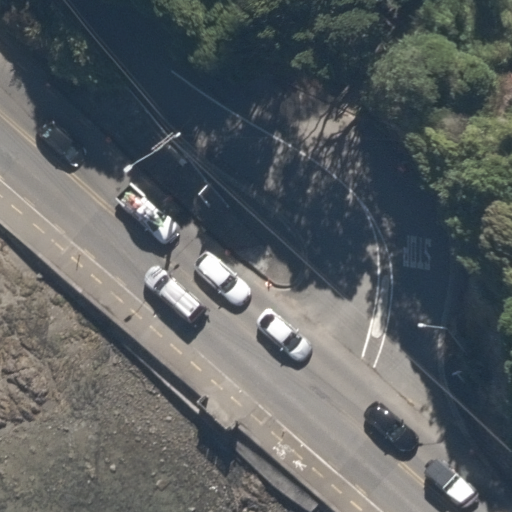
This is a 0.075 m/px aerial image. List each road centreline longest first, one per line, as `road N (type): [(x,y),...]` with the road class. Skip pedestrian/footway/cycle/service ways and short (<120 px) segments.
road 1 (residential): [(344,408),(371,357),(382,311),(374,229),(321,173),(165,73),(91,0)]
road 2 (secondary): [(0,113),(344,408)]
road 3 (secondary): [(344,408),(457,511)]
